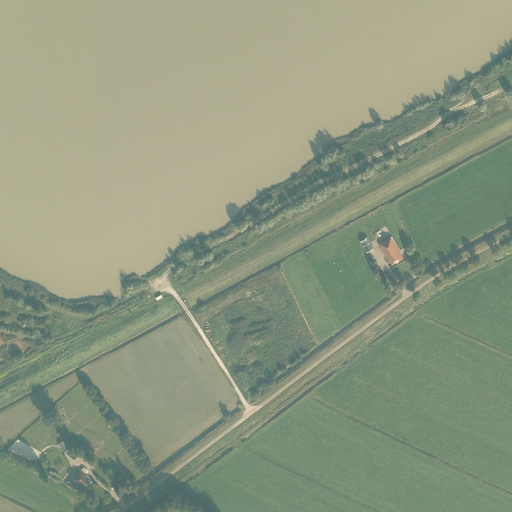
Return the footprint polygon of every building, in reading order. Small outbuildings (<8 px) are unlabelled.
[(381,239),(382,241),(378,243),(388,260),(389,259),(392,264),(403,257),(400,253),(401,252),(392,236),(388,238),(386,235),(381,239)] [(367,237),(360,241),(366,252),(374,248),(367,237)] [(64,452),(74,460),(78,455),(75,452),(76,450),(71,446),(70,447),(69,447),(64,452)] [(97,461),(86,453),(83,457),(95,465),(97,461)] [(81,470),(78,473),(75,470),(69,476),(73,479),(81,486),(81,485),(85,488),(92,480),(88,477),(89,476),(81,470)]
